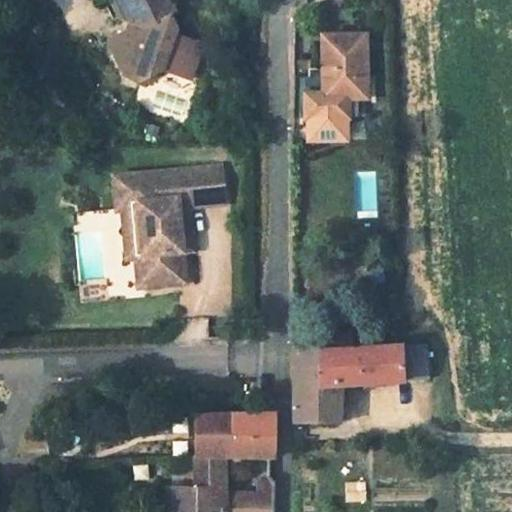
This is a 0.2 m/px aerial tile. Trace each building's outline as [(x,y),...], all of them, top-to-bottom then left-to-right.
[(113,20),(120,17),(111,0),(105,3),(113,20)] [(140,80),(159,71),(197,86),(212,49),(173,34),(166,18),(176,14),(169,0),(111,0),(120,17),(127,14),(131,23),(128,33),(130,39),(128,54),(117,59),(125,75),(140,80)] [(130,39),(128,33),(109,41),(117,59),(128,54),(130,39)] [(360,37),(320,39),(322,92),(322,100),(351,98),(363,98),(360,37)] [(322,100),(322,92),(306,93),(307,119),(351,117),(351,98),(322,100)] [(140,229),(145,287),(185,284),(182,252),(179,252),(178,234),(183,234),(181,199),(188,199),(189,208),(225,204),(222,168),(158,173),(159,181),(114,185),(117,211),(122,210),(131,210),(133,229),(140,229)] [(114,185),(159,181),(158,173),(114,177),(114,185)] [(193,251),(189,208),(188,199),(181,199),(183,234),(178,234),(179,252),(182,252),(193,251)] [(138,288),(145,287),(140,229),(133,229),(131,210),(122,210),(126,259),(135,259),(138,288)] [(293,421),(338,421),(338,382),(427,379),(425,345),(402,346),(402,344),(323,350),(292,349),(293,421)] [(164,511),(221,511),(221,494),(219,457),(273,456),(272,413),(269,413),(193,416),(193,485),(165,485),(164,511)] [(221,494),(221,511),(273,511),(273,494),(221,494)]
